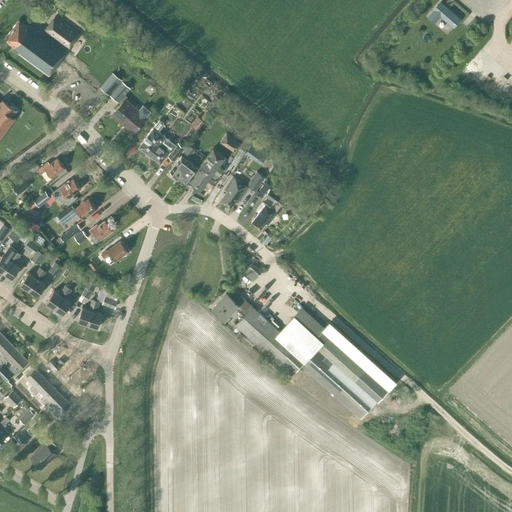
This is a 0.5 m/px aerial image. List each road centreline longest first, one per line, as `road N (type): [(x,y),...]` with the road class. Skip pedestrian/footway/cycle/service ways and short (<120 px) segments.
road 1 (unclassified): [(109,361),(160,211)]
road 2 (unclassified): [(160,211),(69,120)]
road 3 (residential): [(109,361),(0,293)]
road 4 (unclassified): [(270,257),(211,211),(160,211)]
